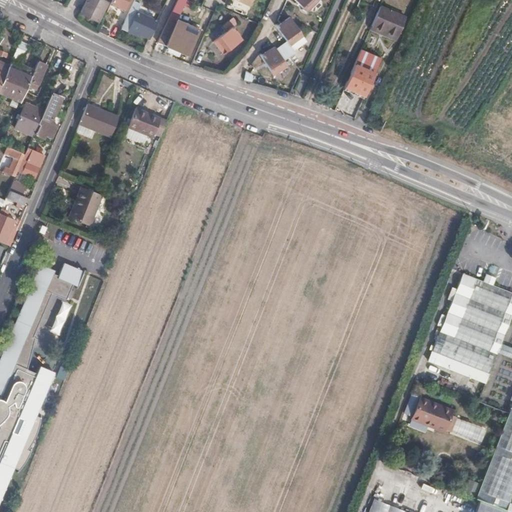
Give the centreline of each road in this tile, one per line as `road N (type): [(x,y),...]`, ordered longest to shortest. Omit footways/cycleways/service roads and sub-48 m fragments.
road 1 (secondary): [(104,47),(511,208)]
road 2 (residential): [(104,47),(0,300)]
